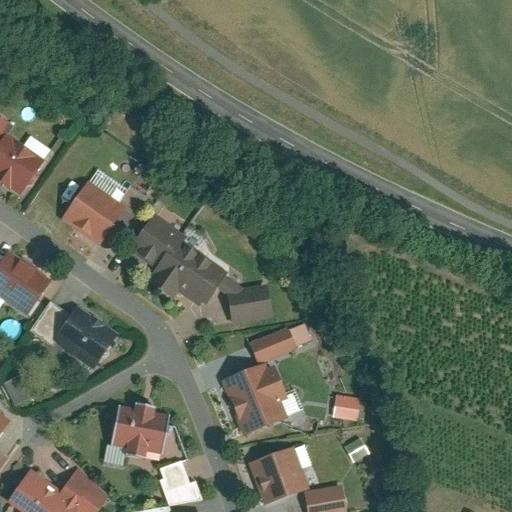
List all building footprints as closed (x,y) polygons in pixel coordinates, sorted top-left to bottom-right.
[(0,149),(9,135),(18,123),(0,111),(0,149)] [(0,179),(25,195),(48,160),(9,135),(0,149),(0,179)] [(68,222),(105,246),(123,220),(131,207),(93,183),(68,222)] [(131,207),(123,220),(134,227),(155,196),(143,188),(131,207)] [(134,250),(162,268),(181,240),(187,230),(159,212),(134,250)] [(157,276),(208,308),(231,272),(181,240),(162,268),(157,276)] [(13,249),(0,269),(0,293),(34,315),(58,278),(13,249)] [(230,291),(236,324),(278,317),(272,284),(230,291)] [(37,330),(59,344),(77,316),(56,302),(37,330)] [(59,344),(100,371),(125,332),(84,305),(77,316),(59,344)] [(255,343),(265,369),(272,366),(303,355),(293,329),(255,343)] [(227,383),(247,436),(291,420),(272,366),(265,369),(227,383)] [(2,384),(14,408),(34,398),(22,374),(2,384)] [(338,417),(361,420),(363,399),(340,396),(338,417)] [(117,447),(168,457),(176,414),(124,405),(117,447)] [(0,436),(12,418),(0,409),(0,436)] [(349,451),(360,466),(374,455),(363,441),(349,451)] [(267,507),(315,490),(300,447),(252,464),(267,507)] [(0,483),(15,461),(0,451),(0,483)] [(160,469),(174,511),(209,511),(211,511),(193,457),(160,469)] [(10,511),(79,511),(85,504),(67,492),(36,471),(10,511)] [(79,473),(67,492),(85,504),(97,511),(100,511),(112,495),(79,473)] [(311,495),(312,511),(351,511),(349,490),(311,495)]
